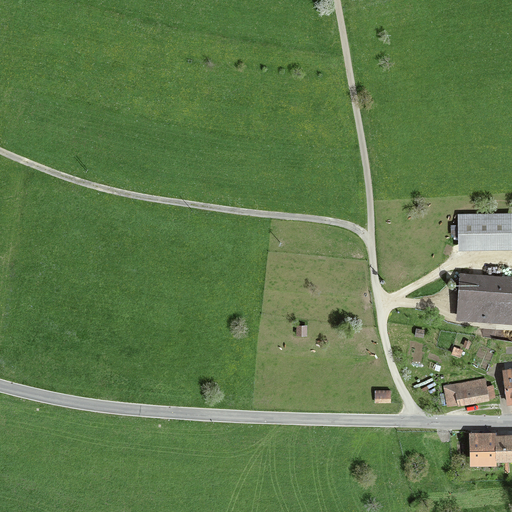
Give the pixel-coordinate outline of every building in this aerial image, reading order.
[(511,219),(511,214),(458,215),(459,248),(511,246),(511,219)] [(511,277),(460,273),(457,317),(511,321),(511,277)] [(306,326),(296,325),(296,333),(306,334),(306,326)] [(511,364),(499,366),(503,403),(511,402),(511,364)] [(485,380),(444,387),(447,406),(488,400),(485,380)] [(390,391),(375,391),(375,402),(390,403),(390,391)] [(511,433),(471,433),(471,458),(511,458),(511,433)]
